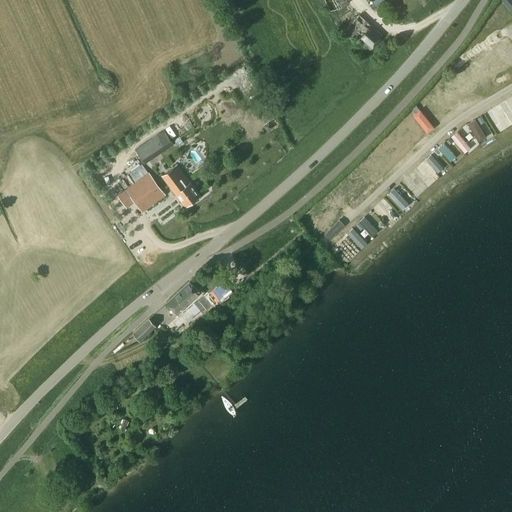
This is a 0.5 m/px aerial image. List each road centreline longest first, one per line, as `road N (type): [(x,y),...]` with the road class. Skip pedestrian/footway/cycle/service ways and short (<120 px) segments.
road 1 (tertiary): [(0,435),(74,359),(273,197),(462,0)]
road 2 (track): [(386,237),(442,187),(511,144)]
